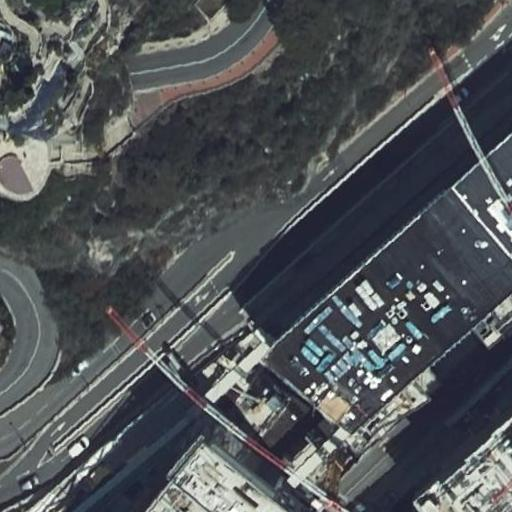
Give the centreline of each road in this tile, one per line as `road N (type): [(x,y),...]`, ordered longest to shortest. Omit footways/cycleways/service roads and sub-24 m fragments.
road 1 (primary): [(451,0),(321,44),(227,97),(99,223),(51,286),(0,412)]
road 2 (primary): [(209,330),(509,40)]
road 3 (primary): [(209,330),(288,291),(436,166),(511,114)]
road 4 (primary): [(9,491),(261,240)]
road 5 (tertiary): [(261,240),(244,232),(226,241),(30,422),(0,440)]
road 6 (primary): [(261,240),(443,82),(509,40)]
road 7 (tertiary): [(0,114),(220,57),(272,0)]
road 8 (tertiary): [(320,511),(511,335)]
road 9 (primary): [(9,491),(72,452),(209,330)]
road 10 (tertiary): [(0,391),(24,372),(40,338),(27,300),(0,286)]
